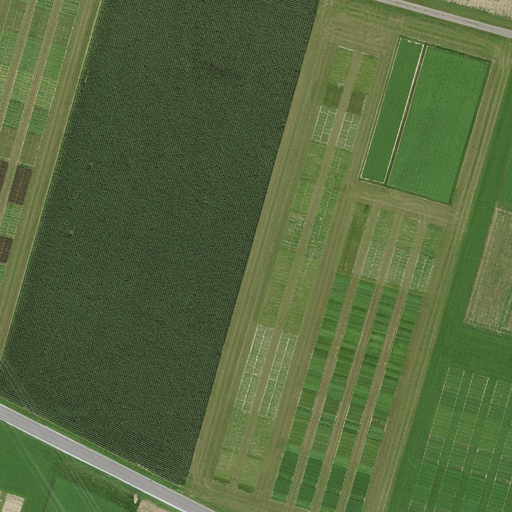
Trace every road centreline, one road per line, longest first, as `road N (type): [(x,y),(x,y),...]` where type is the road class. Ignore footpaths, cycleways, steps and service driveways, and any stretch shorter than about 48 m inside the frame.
road 1 (tertiary): [(0,411),(199,511)]
road 2 (track): [(388,0),(511,33)]
